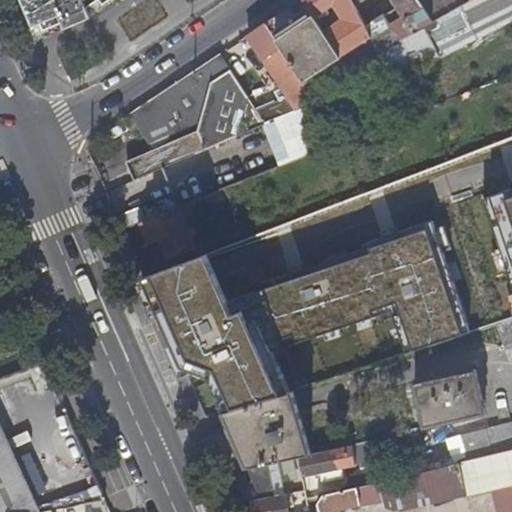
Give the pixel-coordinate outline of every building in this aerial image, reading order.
[(25,0),(36,24),(33,26),(38,39),(95,17),(90,7),(93,5),(101,0),(104,0),(107,3),(111,0),(25,0)] [(104,0),(101,0),(93,5),(97,11),(99,15),(123,0),(111,0),(107,3),(104,0)] [(305,0),(301,0),(267,23),(283,47),(306,82),(307,81),(309,83),(312,81),(311,79),(345,57),(343,55),(327,31),(316,16),(305,0)] [(305,0),(316,16),(326,10),(328,14),(333,11),(331,7),(337,3),(348,19),(327,31),(343,55),(373,37),(368,27),(356,2),(355,0),(305,0)] [(355,0),(356,2),(359,0),(395,0),(400,8),(406,19),(394,27),(387,16),(374,24),(368,27),(373,37),(381,53),(424,28),(433,22),(419,0),(355,0)] [(359,0),(356,2),(368,27),(374,24),(361,0),(359,0)] [(419,0),(433,22),(470,0),(419,0)] [(424,28),(442,58),(511,22),(511,0),(470,0),(433,22),(424,28)] [(400,8),(387,16),(394,27),(406,19),(400,8)] [(388,70),(394,81),(442,58),(424,28),(381,53),(380,53),(388,70)] [(299,109),(318,101),(306,82),(283,47),(266,58),(299,109)] [(121,162),(129,180),(260,122),(252,110),(249,106),(242,95),(214,52),(122,112),(146,151),(121,162)] [(361,82),(388,70),(380,53),(353,69),(361,82)] [(258,86),(242,95),(249,106),(265,97),(258,86)] [(252,110),(260,122),(281,113),(278,107),(274,109),(271,102),(252,110)] [(280,116),(257,124),(273,166),(295,158),(280,116)] [(511,186),(481,196),(511,282),(511,186)] [(181,207),(184,216),(231,196),(227,188),(181,207)] [(137,205),(120,212),(125,225),(142,218),(137,205)] [(181,207),(144,222),(152,242),(164,236),(171,256),(196,245),(184,216),(181,207)] [(437,225),(226,297),(234,316),(246,310),(263,352),(390,312),(405,355),(472,333),(437,225)] [(209,254),(146,278),(184,365),(211,374),(226,413),(281,396),(263,352),(246,310),(234,316),(226,297),(209,254)] [(511,349),(511,319),(498,324),(506,351),(511,349)] [(477,370),(416,383),(426,428),(487,415),(477,370)] [(281,396),(226,413),(251,468),(282,461),(301,457),(312,455),(294,392),(281,396)] [(495,456),(511,451),(511,424),(488,430),(495,456)] [(462,436),(468,463),(493,456),(487,430),(462,436)] [(353,446),(312,455),(301,457),(304,478),(323,474),(325,481),(346,477),(345,470),(358,467),(353,446)] [(511,451),(495,456),(493,456),(468,463),(462,464),(465,478),(470,496),(511,485),(511,451)] [(251,468),(248,469),(253,494),(258,494),(260,499),(288,493),(282,461),(251,468)] [(462,464),(426,473),(380,484),(384,501),(386,508),(438,495),(465,478),(462,464)] [(0,511),(21,511),(7,479),(0,481),(0,511)] [(384,501),(380,484),(325,498),(320,507),(320,511),(333,511),(363,505),(363,506),(384,501)] [(289,511),(287,496),(253,502),(254,511),(289,511)]
